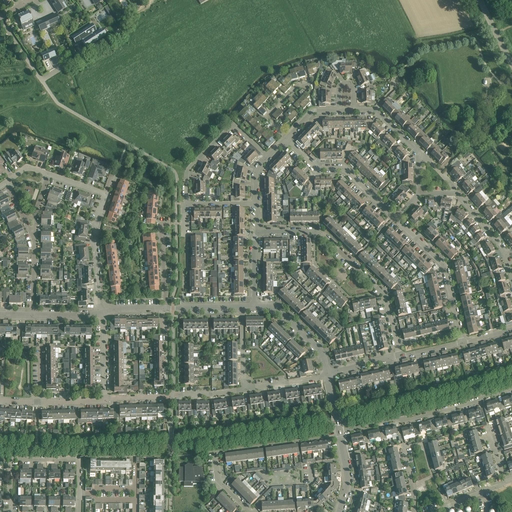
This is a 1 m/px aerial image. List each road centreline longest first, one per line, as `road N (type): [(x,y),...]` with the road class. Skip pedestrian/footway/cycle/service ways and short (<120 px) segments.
road 1 (residential): [(260,232),(318,231),(385,294),(400,355)]
road 2 (residential): [(48,173),(106,195),(95,231),(99,313)]
road 3 (residential): [(339,431),(511,388)]
road 4 (residential): [(267,156),(232,123),(189,165),(185,204)]
road 5 (residential): [(462,342),(442,263),(395,218)]
road 6 (residential): [(395,218),(344,168),(316,168),(286,138)]
road 7 (residential): [(419,193),(456,192),(504,249),(511,273)]
road 8 (residential): [(354,110),(374,110),(417,151),(419,193)]
